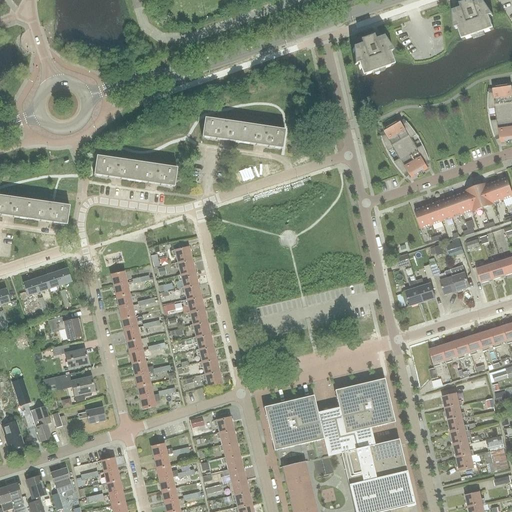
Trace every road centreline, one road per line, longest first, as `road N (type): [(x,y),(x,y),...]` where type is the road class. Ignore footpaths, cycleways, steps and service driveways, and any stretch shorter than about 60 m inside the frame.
road 1 (secondary): [(321,24),(86,94)]
road 2 (residential): [(127,433),(83,244)]
road 3 (residential): [(243,392),(197,206)]
road 4 (residential): [(436,511),(395,343)]
road 5 (residential): [(197,206),(352,155)]
road 6 (residential): [(511,154),(365,202)]
road 7 (residential): [(83,244),(88,201),(197,206)]
road 8 (residential): [(395,343),(365,202)]
road 9 (unknown): [(385,296),(251,326)]
road 10 (residential): [(352,155),(321,24)]
road 11 (residential): [(0,474),(127,433)]
road 12 (residential): [(127,433),(243,392)]
road 13 (residential): [(273,511),(243,392)]
road 14 (residential): [(395,343),(511,305)]
